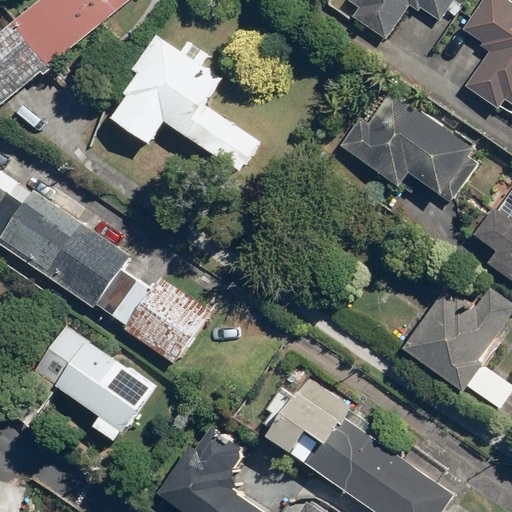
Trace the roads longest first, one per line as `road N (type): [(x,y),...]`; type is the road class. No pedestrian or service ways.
road 1 (unknown): [(511,453),(0,137)]
road 2 (unknown): [(116,511),(0,433)]
